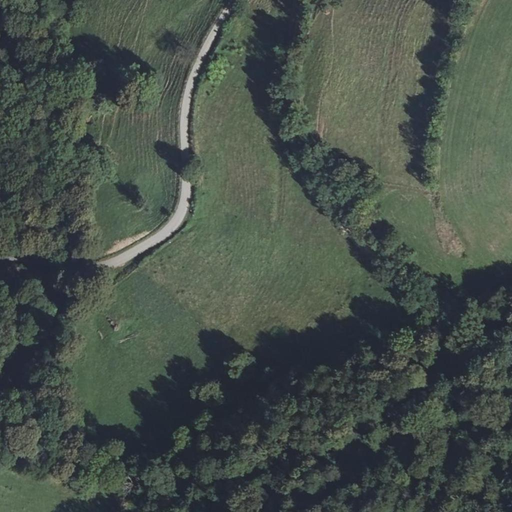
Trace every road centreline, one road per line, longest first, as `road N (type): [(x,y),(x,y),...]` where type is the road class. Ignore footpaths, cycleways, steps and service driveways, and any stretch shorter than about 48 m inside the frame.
road 1 (track): [(0,424),(90,451),(163,450),(189,443),(291,381),(401,343),(438,319)]
road 2 (track): [(305,0),(292,103),(305,159),(438,319)]
road 3 (unclassified): [(0,256),(101,266),(120,258),(173,225),(186,174)]
road 4 (unclassified): [(235,0),(194,76),(184,119),(186,174)]
